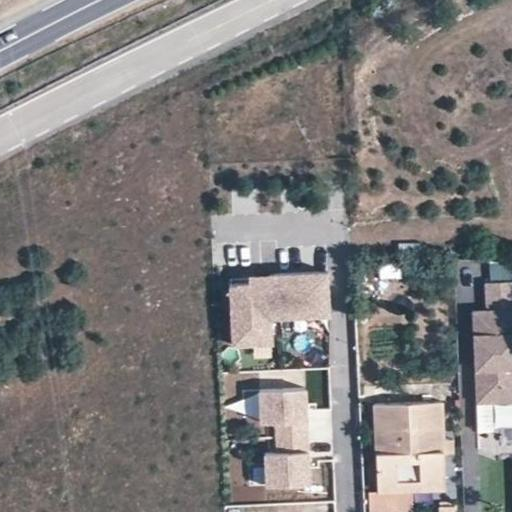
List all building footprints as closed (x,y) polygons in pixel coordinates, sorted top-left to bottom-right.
[(231,274),(233,334),(273,333),(272,308),(322,307),(321,283),(330,282),(329,262),(271,264),(271,273),(231,274)] [(231,265),(231,274),(271,273),(271,264),(231,265)] [(321,283),(322,307),(331,306),(330,282),(321,283)] [(511,283),(487,284),(488,313),(511,312),(511,283)] [(478,405),(511,404),(511,312),(488,313),(476,313),(478,405)] [(309,484),(306,388),(260,390),(261,422),(276,422),(277,453),(264,453),(265,486),(309,484)] [(374,484),(437,483),(437,396),(372,397),(374,484)] [(311,453),(323,453),(323,439),(329,439),(330,409),(312,408),(311,453)]
